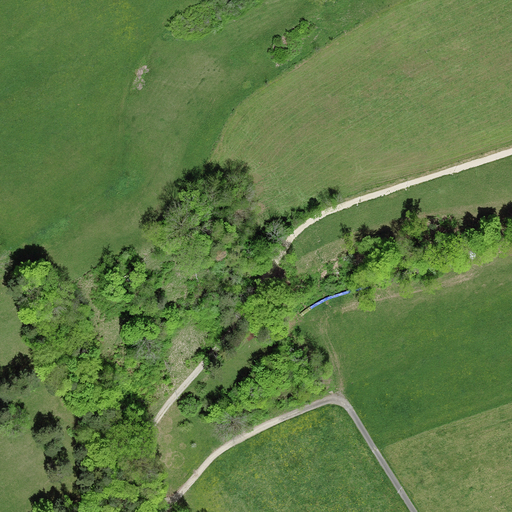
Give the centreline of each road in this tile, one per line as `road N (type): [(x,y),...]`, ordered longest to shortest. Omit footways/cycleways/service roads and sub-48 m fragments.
road 1 (track): [(511,151),(349,204),(300,229),(143,438),(141,462),(162,508)]
road 2 (track): [(162,508),(226,445),(337,399),(412,511)]
